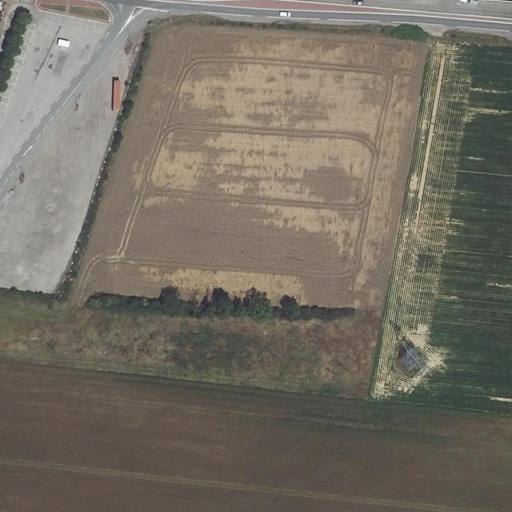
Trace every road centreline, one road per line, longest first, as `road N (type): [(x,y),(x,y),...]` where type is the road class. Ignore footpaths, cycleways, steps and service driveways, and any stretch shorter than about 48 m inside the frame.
road 1 (secondary): [(168,4),(511,27)]
road 2 (tertiary): [(111,43),(0,190)]
road 3 (secondary): [(511,12),(336,0)]
